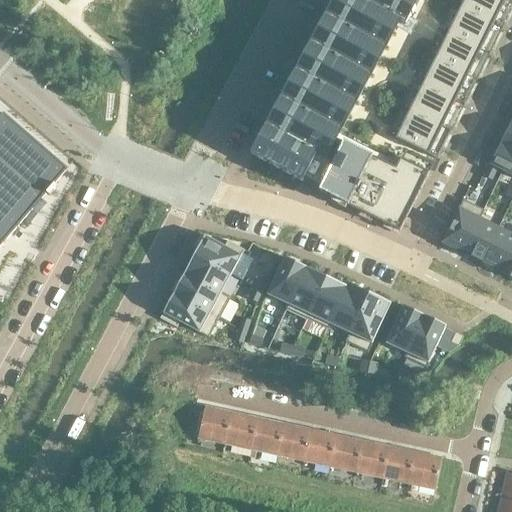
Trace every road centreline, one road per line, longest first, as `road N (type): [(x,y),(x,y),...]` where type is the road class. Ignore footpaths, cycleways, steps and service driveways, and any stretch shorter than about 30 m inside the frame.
road 1 (residential): [(188,188),(277,211),(410,269),(511,65)]
road 2 (residential): [(25,501),(188,188)]
road 3 (residential): [(200,393),(473,453)]
road 4 (residential): [(124,161),(0,380)]
road 5 (tertiary): [(286,0),(188,188)]
road 6 (tertiary): [(124,161),(0,61)]
